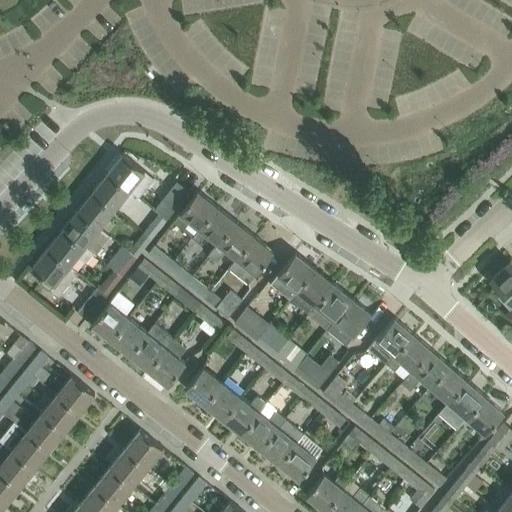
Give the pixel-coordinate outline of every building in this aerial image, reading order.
[(122,151),(106,171),(129,189),(138,178),(147,185),(153,176),(122,151)] [(129,189),(106,171),(91,190),(114,208),(129,189)] [(192,234),(216,204),(198,189),(179,212),(180,212),(173,220),(192,234)] [(99,227),(114,208),(91,190),(76,209),(99,227)] [(155,210),(158,212),(166,218),(180,199),(170,191),(155,210)] [(216,242),(235,219),(216,204),(192,234),(201,242),(207,235),(216,242)] [(108,234),(99,227),(76,209),(61,228),(91,252),(93,253),(108,234)] [(150,237),(166,218),(158,212),(142,231),(150,237)] [(235,257),(253,234),(235,219),(216,242),(217,242),(208,252),(216,259),(225,249),(235,257)] [(91,252),(61,228),(47,246),(70,264),(79,253),(86,259),(91,252)] [(150,237),(142,231),(127,250),(135,256),(150,237)] [(273,250),(253,234),(235,257),(229,266),(248,281),(254,273),(273,250)] [(172,259),(154,244),(147,252),(166,267),(172,259)] [(78,271),(70,264),(47,246),(32,265),(42,274),(38,279),(59,296),(78,271)] [(135,256),(127,250),(112,269),(121,275),(135,256)] [(313,266),(295,251),(277,273),(270,281),(289,297),(296,288),(313,266)] [(157,280),(163,272),(143,257),(137,265),(157,280)] [(172,259),(166,267),(185,281),(191,273),(172,259)] [(511,261),(510,259),(490,277),(511,300),(511,261)] [(314,302),(332,280),(313,266),(296,288),(314,302)] [(106,294),(121,275),(112,269),(98,287),(97,286),(106,294)] [(163,272),(157,280),(175,294),(182,287),(163,272)] [(191,273),(185,281),(203,296),(210,288),(191,273)] [(137,304),(145,293),(129,280),(121,291),(137,304)] [(333,317),(351,295),(332,280),(314,302),(315,303),(307,312),(326,328),(334,318),(333,317)] [(87,318),(106,294),(97,286),(77,311),(87,318)] [(182,287),(175,294),(194,309),(200,302),(182,287)] [(210,288),(203,296),(228,316),(242,298),(230,288),(222,298),(210,288)] [(371,311),(351,295),(333,317),(334,318),(353,333),(371,311)] [(111,337),(128,315),(109,300),(91,322),(111,337)] [(200,302),(194,309),(204,317),(200,323),(213,333),(223,320),(200,302)] [(256,338),(263,331),(269,322),(246,305),(234,321),(256,338)] [(129,352),(147,330),(128,315),(111,337),(129,352)] [(393,352),(411,331),(394,315),(367,346),(385,362),(393,353),(393,352)] [(148,367),(173,336),(154,321),(147,330),(129,352),(148,367)] [(226,335),(245,350),(251,342),(232,327),(226,335)] [(286,346),(305,361),(318,344),(300,329),(286,346)] [(263,331),(256,338),(274,353),(280,345),(263,331)] [(411,368),(429,346),(411,331),(393,352),(393,353),(385,362),(394,369),(402,360),(411,368)] [(13,356),(12,357),(20,363),(36,344),(21,333),(7,350),(13,356)] [(168,383),(185,361),(178,355),(186,346),(173,336),(148,367),(168,383)] [(270,357),(251,342),(245,350),(264,365),(270,357)] [(280,345),(274,353),(293,368),(299,360),(280,345)] [(312,365),(339,372),(345,347),(337,345),(335,352),(316,348),(312,365)] [(429,383),(447,362),(429,346),(411,368),(412,369),(402,380),(410,388),(420,376),(429,383)] [(40,348),(25,367),(33,374),(49,355),(40,348)] [(0,378),(5,382),(20,363),(12,357),(0,372),(0,378)] [(289,372),(270,357),(264,365),(283,380),(289,372)] [(319,375),(299,360),(293,368),(312,383),(319,375)] [(447,399),(465,377),(447,362),(429,383),(447,399)] [(204,402),(221,380),(202,364),(185,386),(204,402)] [(352,382),(359,371),(348,365),(341,376),(352,382)] [(18,393),(33,374),(25,367),(10,386),(18,393)] [(308,387),(289,372),(283,380),(302,395),(308,387)] [(79,410),(94,391),(72,373),(56,392),(79,410)] [(346,410),(353,402),(357,398),(346,389),(348,387),(343,384),(346,380),(336,373),(322,391),(346,410)] [(382,374),(371,396),(382,402),(394,380),(382,374)] [(465,415),(484,393),(465,377),(447,399),(465,415)] [(223,416),(240,395),(221,380),(204,402),(223,416)] [(0,409),(3,411),(11,419),(14,415),(12,414),(18,406),(11,401),(18,393),(10,386),(0,398),(0,409)] [(326,402),(308,387),(302,395),(320,410),(326,402)] [(64,429),(79,410),(56,392),(41,411),(64,429)] [(503,410),(484,393),(465,415),(485,432),(503,410)] [(241,431),(259,410),(266,401),(256,394),(250,402),(240,395),(223,416),(241,431)] [(345,417),(326,402),(320,410),(339,425),(345,417)] [(353,402),(346,410),(364,424),(370,416),(353,402)] [(260,446),(278,425),(285,416),(275,409),(268,417),(259,410),(241,431),(260,446)] [(41,411),(39,413),(26,430),(48,448),(64,429),(41,411)] [(378,422),(370,416),(364,424),(383,439),(389,431),(386,429),(391,423),(383,417),(378,422)] [(487,438),(495,444),(499,447),(511,431),(511,425),(503,418),(487,438)] [(33,467),(48,448),(26,430),(15,421),(0,437),(0,439),(11,449),(33,467)] [(359,442),(369,450),(376,441),(354,424),(342,440),(353,449),(359,442)] [(279,461),(296,440),(278,425),(260,446),(279,461)] [(147,465),(162,445),(140,427),(124,447),(147,465)] [(407,445),(389,431),(383,439),(401,453),(407,445)] [(303,432),(296,440),(279,461),(298,477),(316,455),(322,448),(303,432)] [(480,463),(495,444),(487,438),(472,457),(480,463)] [(395,457),(376,442),(369,450),(389,465),(395,457)] [(426,461),(407,445),(401,453),(420,468),(426,461)] [(132,483),(147,465),(124,447),(109,465),(132,483)] [(0,470),(19,485),(33,467),(11,449),(0,463),(0,470)] [(415,473),(395,457),(389,465),(408,481),(415,473)] [(465,481),(480,463),(472,457),(458,474),(465,481)] [(426,461),(420,468),(420,469),(439,484),(446,476),(426,461)] [(185,464),(170,483),(178,490),(194,470),(185,464)] [(117,502),(132,483),(109,465),(94,483),(117,502)] [(0,501),(3,504),(19,485),(0,470),(0,501)] [(324,507),(341,485),(346,480),(337,473),(333,479),(323,471),(306,493),(324,507)] [(415,473),(408,481),(409,481),(401,491),(420,506),(434,488),(415,473)] [(198,474),(183,493),(191,500),(192,500),(200,490),(207,481),(198,474)] [(450,499),(465,481),(458,474),(443,493),(450,499)] [(91,511),(108,511),(117,502),(94,483),(79,502),(91,511)] [(163,508),(178,490),(170,483),(155,502),(163,508)] [(329,511),(351,511),(361,501),(368,492),(358,484),(351,493),(341,485),(324,507),(329,511)] [(504,511),(511,511),(511,488),(511,489),(498,507),(504,511)] [(245,511),(223,494),(216,502),(200,490),(192,500),(206,511),(245,511)] [(167,511),(181,511),(191,500),(183,493),(167,511)] [(440,511),(450,499),(443,493),(427,511),(440,511)] [(381,511),(385,507),(376,500),(370,508),(361,501),(351,511),(381,511)] [(91,511),(79,502),(71,511),(91,511)] [(160,511),(163,508),(155,502),(146,511),(160,511)]
